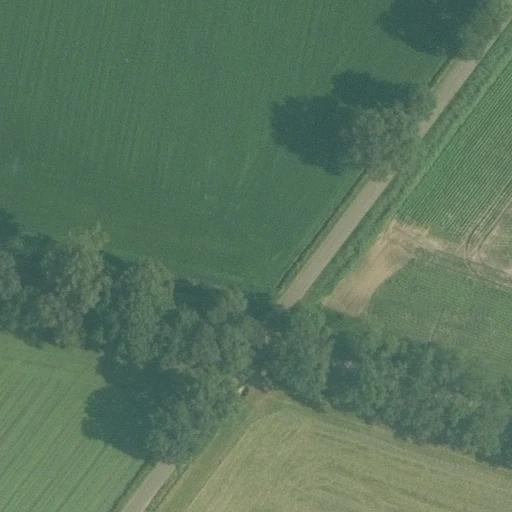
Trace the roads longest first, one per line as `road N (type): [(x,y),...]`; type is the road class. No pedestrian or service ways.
road 1 (unclassified): [(260,340),(511,4)]
road 2 (track): [(260,340),(0,286)]
road 3 (unclassified): [(511,420),(260,340)]
road 4 (unclassified): [(131,511),(260,340)]
